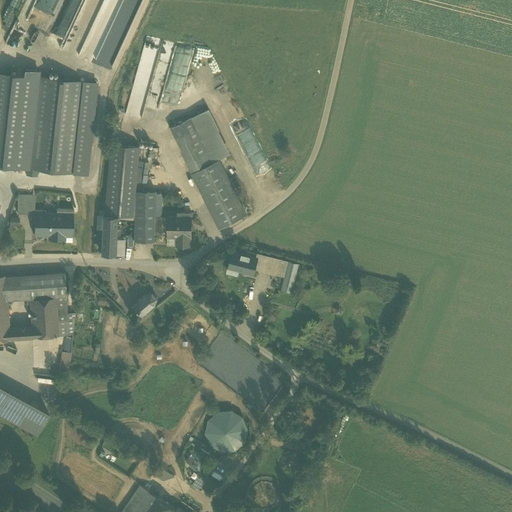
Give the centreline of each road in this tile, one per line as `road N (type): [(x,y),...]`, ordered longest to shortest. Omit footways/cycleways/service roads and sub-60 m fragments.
road 1 (track): [(511,477),(295,374),(173,277),(303,173),(323,126),(350,0)]
road 2 (residential): [(173,277),(112,262),(0,263)]
